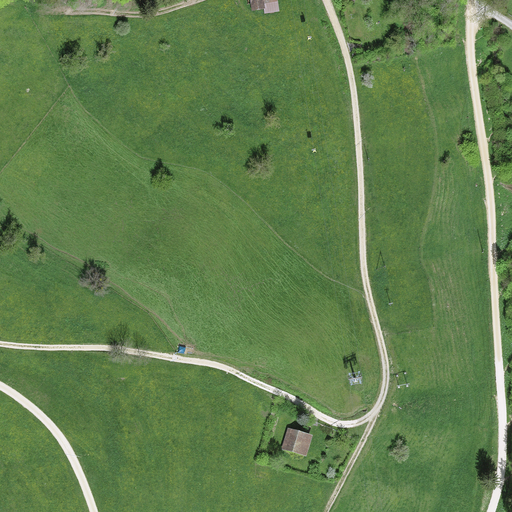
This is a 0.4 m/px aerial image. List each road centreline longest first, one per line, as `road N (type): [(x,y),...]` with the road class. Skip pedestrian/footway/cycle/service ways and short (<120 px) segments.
road 1 (track): [(328,511),(385,396),(388,373),(364,272),(353,94),(325,0)]
road 2 (track): [(489,511),(502,436),(490,183),(471,8)]
road 3 (track): [(0,343),(218,365),(325,419),(356,423),(375,414)]
road 4 (track): [(36,11),(144,15),(197,0)]
road 5 (track): [(0,385),(70,453),(92,511)]
